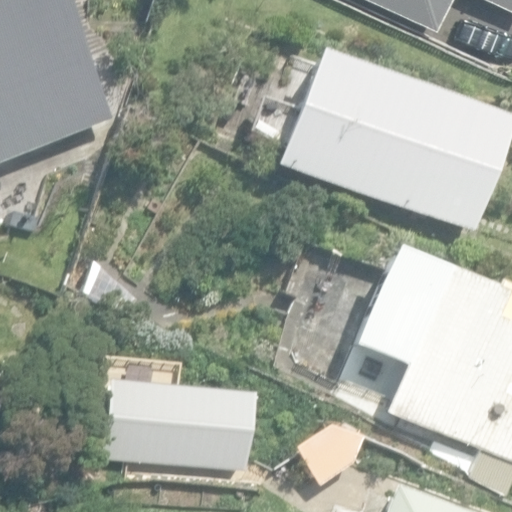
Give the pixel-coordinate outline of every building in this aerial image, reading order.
[(0,0),(0,160),(108,118),(61,0),(0,0)] [(511,0),(375,0),(431,26),(442,0),(495,0),(511,7),(511,0)] [(271,167),(466,233),(504,122),(309,56),(271,167)] [(462,478),(504,494),(511,471),(511,331),(488,322),(498,296),(380,252),(348,336),(401,356),(379,415),(472,450),(462,478)] [(0,368),(0,401),(27,400),(25,367),(0,368)] [(285,445),(313,486),(364,452),(336,410),(285,445)] [(451,511),(386,487),(376,511),(451,511)]
